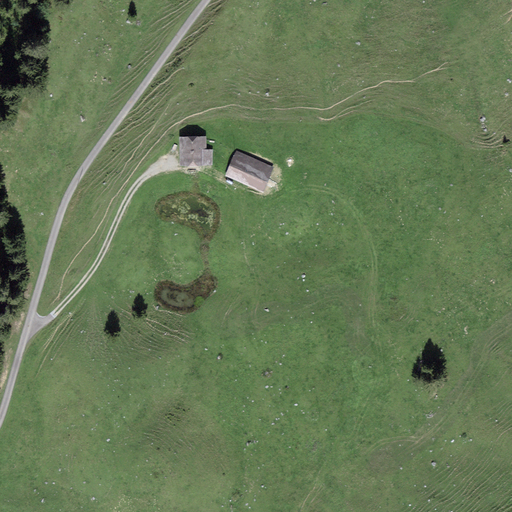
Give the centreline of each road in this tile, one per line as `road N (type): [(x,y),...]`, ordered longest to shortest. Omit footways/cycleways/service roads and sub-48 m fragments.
road 1 (unclassified): [(0,417),(63,205),(206,0)]
road 2 (track): [(26,330),(85,282),(134,188),(174,167)]
